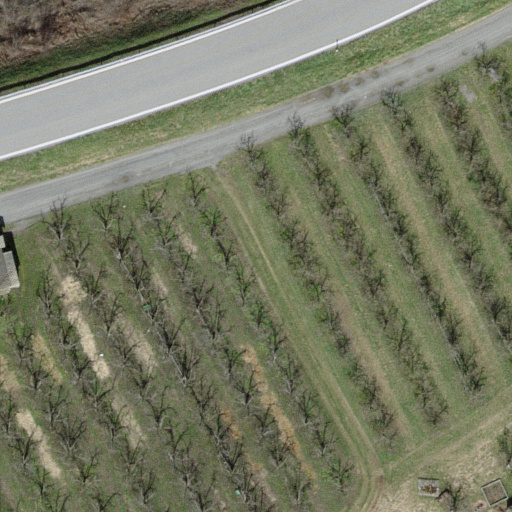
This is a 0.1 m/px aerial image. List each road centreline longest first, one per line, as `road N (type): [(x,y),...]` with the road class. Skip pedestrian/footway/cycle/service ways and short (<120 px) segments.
road 1 (track): [(0,208),(262,128),(511,19)]
road 2 (tertiary): [(364,0),(240,50),(0,128)]
